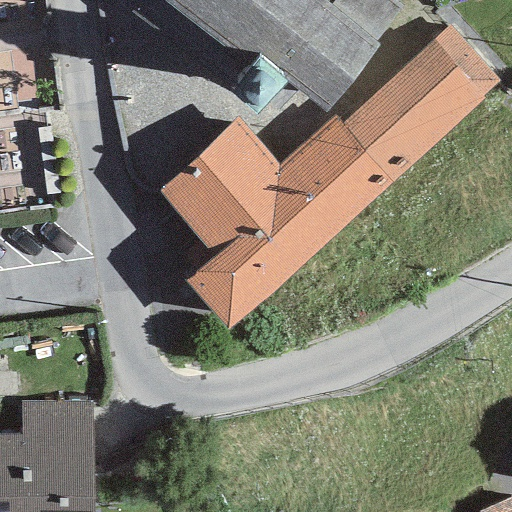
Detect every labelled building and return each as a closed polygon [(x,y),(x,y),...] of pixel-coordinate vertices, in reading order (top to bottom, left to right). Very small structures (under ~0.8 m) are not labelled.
[(140,0),(133,9),(233,89),(258,59),(285,81),(324,113),(377,48),(371,43),(401,5),(394,0),(140,0)] [(496,85),(448,27),(341,125),(392,184),(496,85)] [(285,81),(258,59),(233,89),(230,92),(257,114),(285,81)] [(392,184),(341,125),(335,118),(276,168),(236,122),(157,190),(215,258),(185,283),(225,329),(392,184)] [(0,511),(91,511),(89,402),(19,403),(20,434),(0,434),(0,511)] [(511,511),(511,499),(511,497),(479,511),(511,511)]
